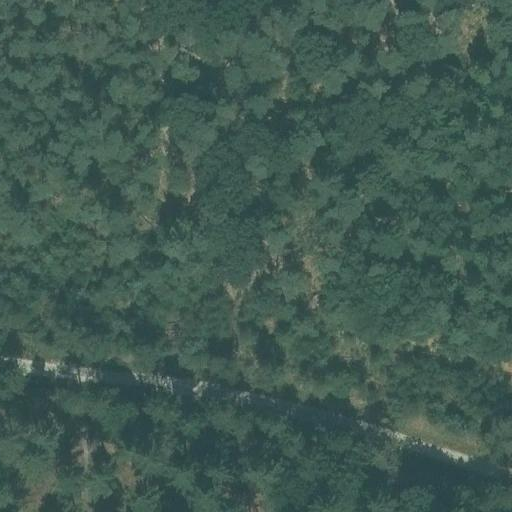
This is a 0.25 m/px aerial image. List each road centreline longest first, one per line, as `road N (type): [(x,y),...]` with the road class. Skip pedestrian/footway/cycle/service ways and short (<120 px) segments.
road 1 (track): [(0,346),(176,369),(511,462)]
road 2 (track): [(361,511),(279,483),(203,511)]
road 3 (track): [(58,511),(71,356)]
